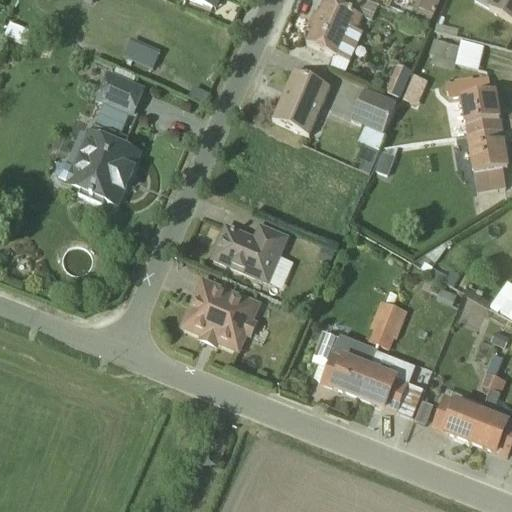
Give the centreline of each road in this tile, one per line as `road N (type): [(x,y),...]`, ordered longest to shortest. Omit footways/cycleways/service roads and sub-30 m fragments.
road 1 (residential): [(118,356),(507,511)]
road 2 (residential): [(272,0),(118,356)]
road 3 (residential): [(0,311),(118,356)]
